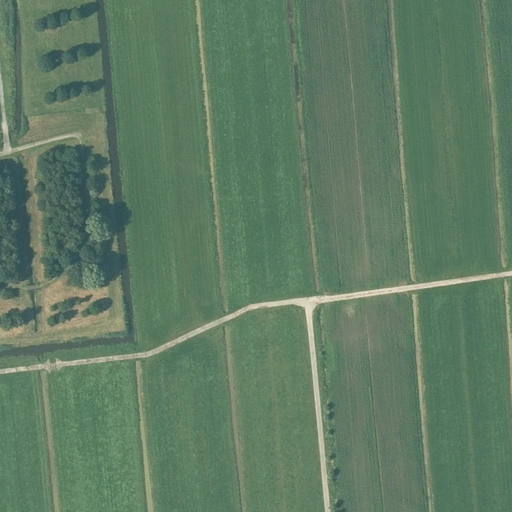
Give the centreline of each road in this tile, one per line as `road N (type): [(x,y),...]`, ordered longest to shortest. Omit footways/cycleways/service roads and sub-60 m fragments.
road 1 (track): [(511,269),(243,307),(150,353),(0,371)]
road 2 (track): [(309,298),(329,511)]
